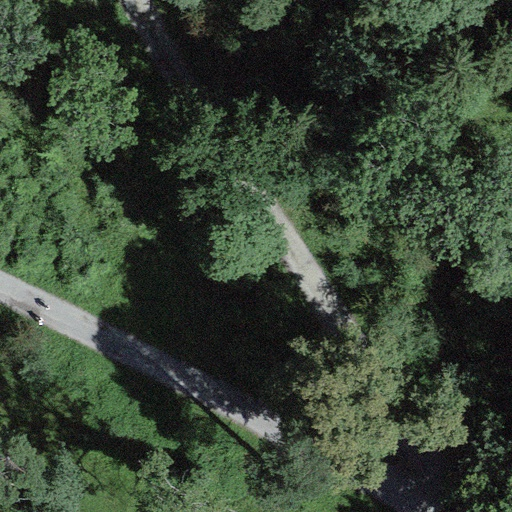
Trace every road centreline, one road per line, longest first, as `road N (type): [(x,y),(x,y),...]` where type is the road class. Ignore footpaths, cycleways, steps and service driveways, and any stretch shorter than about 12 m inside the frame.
road 1 (track): [(457,511),(410,411),(147,0)]
road 2 (track): [(456,511),(0,281)]
